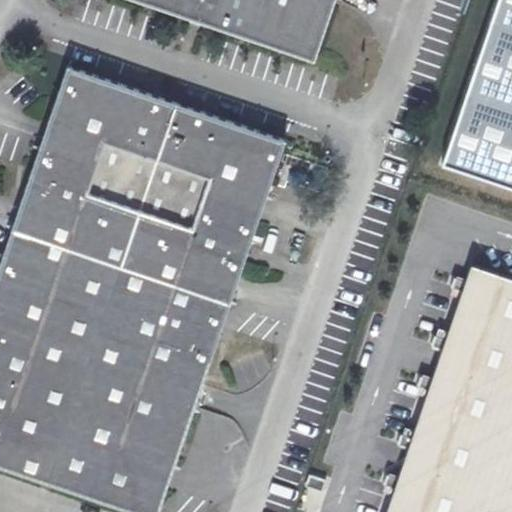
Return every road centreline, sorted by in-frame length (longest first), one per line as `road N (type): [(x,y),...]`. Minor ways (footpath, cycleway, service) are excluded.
road 1 (residential): [(371,133),(246,511)]
road 2 (residential): [(0,12),(371,133)]
road 3 (residential): [(418,0),(371,133)]
